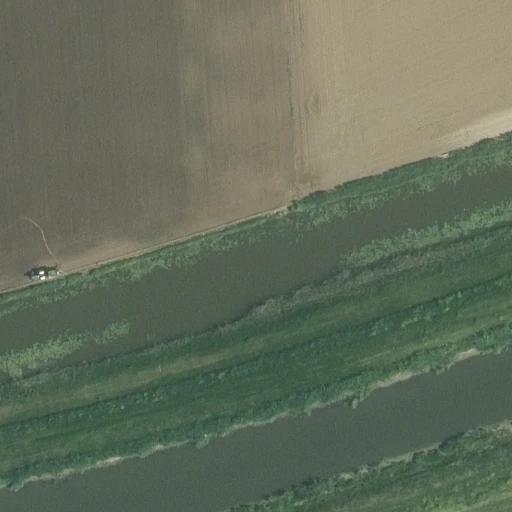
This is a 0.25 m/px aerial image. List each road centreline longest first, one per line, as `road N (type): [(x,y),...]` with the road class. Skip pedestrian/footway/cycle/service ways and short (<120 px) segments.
road 1 (track): [(0,422),(511,266)]
road 2 (track): [(391,511),(511,473)]
